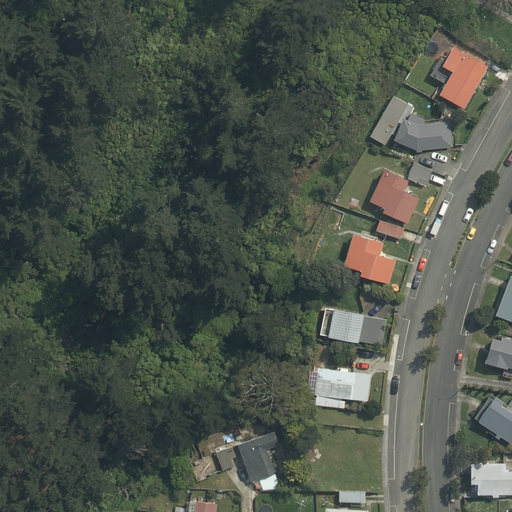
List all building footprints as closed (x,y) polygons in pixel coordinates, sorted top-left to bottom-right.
[(440,96),(464,109),(488,67),(454,47),(453,49),(451,49),(446,57),(442,55),(431,76),(444,84),(442,88),(444,89),(440,96)] [(422,151),(453,147),(451,122),(425,124),(424,118),(412,113),(414,107),(393,96),(370,137),(385,145),(392,134),(396,137),(394,141),(417,151),(417,153),(422,152),(422,151)] [(407,178),(425,186),(432,170),(414,162),(407,178)] [(409,181),(385,171),(370,202),(385,209),(383,213),(408,224),(419,198),(404,192),(409,181)] [(404,228),(380,220),(376,231),(401,239),(404,228)] [(354,234),(344,266),(362,271),(360,276),(389,284),(396,260),(380,256),(384,243),(354,234)] [(493,314),(511,321),(511,275),(508,274),(493,314)] [(387,320),(364,316),(365,314),(334,308),(328,337),(359,343),(359,342),(382,346),(387,320)] [(506,366),(511,367),(511,339),(500,336),(499,339),(490,336),(482,362),(506,369),(506,366)] [(316,405),(345,409),(345,401),(342,401),(342,398),(368,402),(372,374),(348,372),(348,369),(341,368),(340,371),(318,368),(315,390),(311,389),(310,393),(315,393),(315,395),(317,395),(316,405)] [(510,443),(511,440),(511,412),(500,405),(502,401),(493,395),(476,420),(495,433),(493,436),(497,439),(499,436),(510,443)] [(308,442),(318,470),(335,464),(341,478),(364,470),(349,427),(308,442)] [(238,445),(251,482),(252,482),(275,473),(279,472),(275,462),(272,463),(268,449),(279,445),(275,432),(238,445)] [(223,471),(234,466),(231,459),(236,457),(232,447),(216,452),(223,471)] [(497,494),(511,493),(511,470),(504,470),(504,462),(468,461),(468,482),(475,482),(476,494),(487,494),(488,497),(497,497),(497,494)] [(275,473),(252,482),(262,491),(281,491),(275,473)] [(338,504),(364,504),(365,493),(338,493),(338,504)] [(216,511),(218,504),(191,500),(188,511),(187,511),(188,509),(176,507),(174,511),(216,511)]
